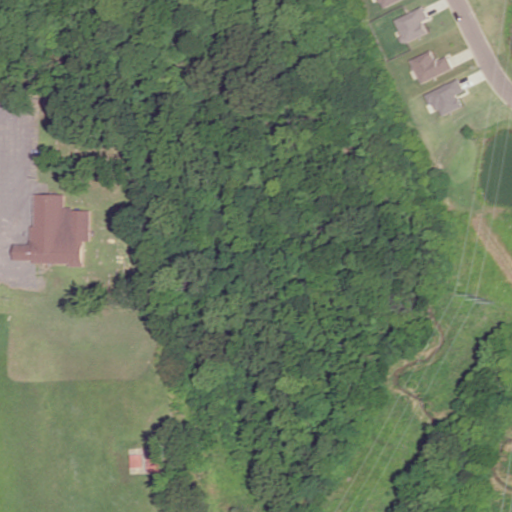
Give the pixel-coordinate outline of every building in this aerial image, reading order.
[(381,0),(385,8),(401,0),(381,0)] [(430,32),(424,20),(430,18),(424,5),(395,19),(407,43),(430,32)] [(421,82),(455,69),(449,55),(438,60),(434,50),(412,58),(421,82)] [(443,114),(464,106),(459,93),(465,90),(461,79),(428,92),(434,110),(441,108),(443,114)] [(94,209),(67,208),(67,193),(37,193),(37,225),(33,225),(32,244),(17,244),(17,262),(86,263),(86,240),(93,240),(94,209)] [(149,448),(149,472),(163,472),(162,447),(149,448)] [(133,468),(144,467),(143,454),(132,454),(133,468)]
